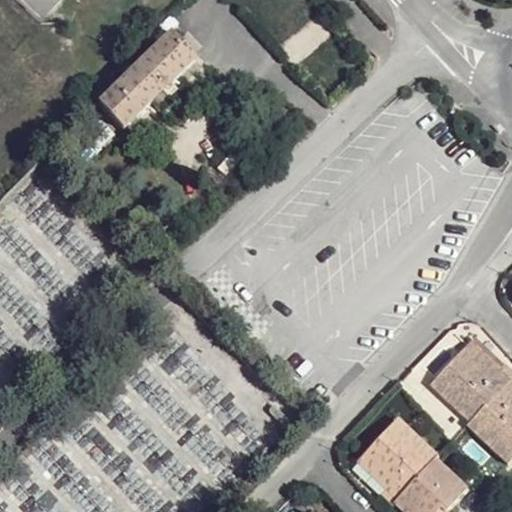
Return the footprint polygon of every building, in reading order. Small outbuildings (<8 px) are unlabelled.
[(173,37),(100,106),(124,131),(197,61),(173,37)] [(504,366),(475,339),(471,344),(500,371),(504,366)] [(471,344),(430,387),(470,424),(511,380),(511,372),(505,366),(504,366),(500,371),(471,344)] [(511,380),(470,424),(467,428),(508,466),(511,461),(511,380)] [(273,408),(268,413),(286,431),(291,426),(273,408)] [(397,422),(357,465),(386,492),(382,496),(393,507),(394,506),(435,461),(437,459),(397,422)] [(435,461),(394,506),(400,511),(439,511),(441,511),(447,511),(467,492),(435,461)]
